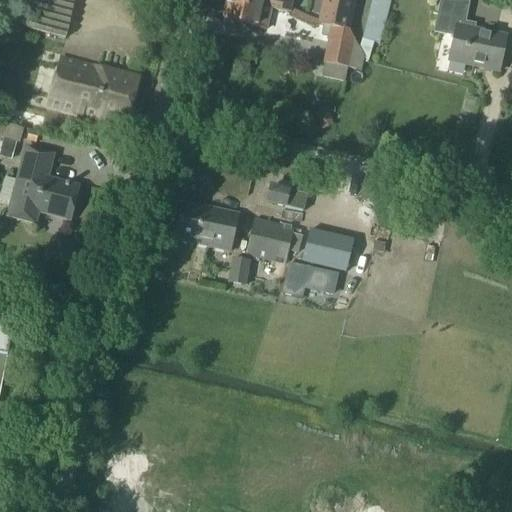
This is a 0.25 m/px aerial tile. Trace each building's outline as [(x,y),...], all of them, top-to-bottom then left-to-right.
[(24,0),(18,31),(66,41),(74,0),(24,0)] [(227,0),(222,20),(239,24),(255,28),(259,10),(260,4),(246,0),(227,0)] [(246,0),(260,4),(259,10),(288,16),(291,0),(246,0)] [(322,0),(317,28),(332,30),(348,31),(353,0),(322,0)] [(449,65),(500,76),(507,41),(475,34),(476,28),(465,26),(470,7),(442,1),(435,36),(454,40),(449,65)] [(367,21),(359,50),(365,60),(368,65),(373,45),(380,47),(385,26),(367,21)] [(332,30),(325,64),(341,67),(349,34),(348,31),(332,30)] [(61,60),(48,108),(126,128),(139,81),(105,72),(108,62),(100,60),(98,70),(61,60)] [(0,198),(0,205),(10,208),(8,218),(35,225),(38,214),(69,222),(78,189),(47,181),(53,157),(26,150),(16,185),(4,182),(0,198)] [(273,189),(269,205),(287,210),(291,193),(273,189)] [(184,205),(176,242),(230,255),(238,217),(184,205)] [(252,222),(244,259),(284,268),(292,232),(252,222)] [(312,235),(305,258),(331,266),(332,264),(346,268),(352,248),(338,244),(338,242),(312,235)] [(248,264),(233,261),(229,285),(243,288),(248,264)] [(284,285),(281,296),(303,301),(305,290),(334,297),(338,279),(339,277),(288,265),(286,277),(284,285)] [(0,325),(0,395),(13,328),(0,325)]
